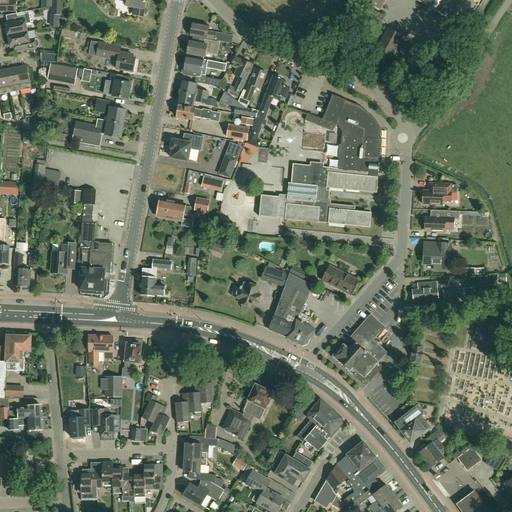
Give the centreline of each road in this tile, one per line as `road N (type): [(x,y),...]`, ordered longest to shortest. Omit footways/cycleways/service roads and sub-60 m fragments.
road 1 (secondary): [(117,319),(177,0)]
road 2 (residential): [(407,137),(402,118),(377,93),(280,52),(212,0)]
road 3 (primary): [(305,368),(216,332),(117,319)]
road 4 (residential): [(407,137),(510,0)]
road 5 (residential): [(361,398),(391,362),(400,260)]
road 6 (residential): [(305,368),(400,260)]
road 7 (primary): [(438,511),(352,406)]
road 8 (residential): [(61,455),(51,328)]
road 9 (residential): [(400,260),(407,137)]
